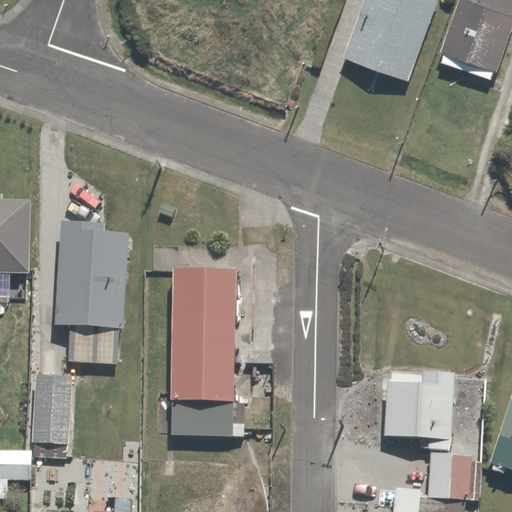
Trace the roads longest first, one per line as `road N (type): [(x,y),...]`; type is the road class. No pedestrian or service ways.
road 1 (residential): [(321,511),(330,183)]
road 2 (residential): [(40,75),(330,183)]
road 3 (residential): [(330,183),(511,250)]
